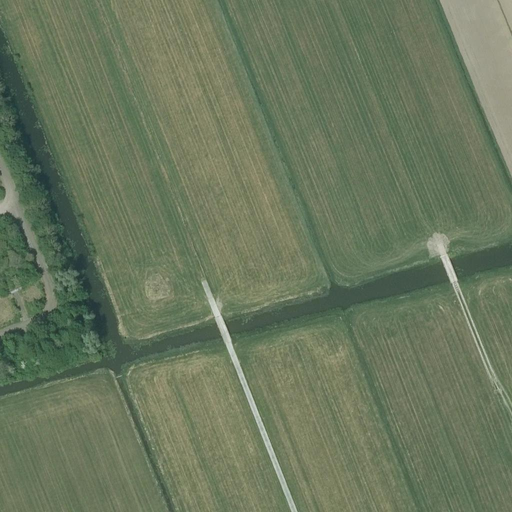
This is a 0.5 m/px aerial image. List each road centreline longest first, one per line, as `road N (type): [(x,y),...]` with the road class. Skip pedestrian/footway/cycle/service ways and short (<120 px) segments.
road 1 (track): [(293,511),(203,281)]
road 2 (unknown): [(0,334),(52,309),(13,201)]
